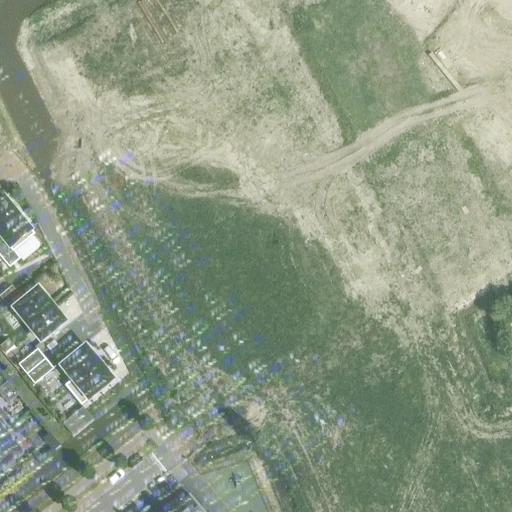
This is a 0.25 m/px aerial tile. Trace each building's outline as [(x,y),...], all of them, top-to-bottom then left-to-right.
[(0,202),(0,265),(6,273),(17,263),(7,252),(28,235),(1,202),(0,202)] [(38,290),(14,310),(41,343),(65,323),(38,290)] [(14,348),(9,340),(0,347),(6,354),(14,348)] [(86,348),(62,368),(73,382),(66,387),(81,407),(82,407),(113,381),(86,348)] [(27,376),(46,360),(38,351),(19,366),(27,376)] [(46,360),(36,368),(27,376),(35,385),(54,370),(46,360)] [(0,437),(3,435),(4,436),(9,431),(0,420),(0,437)] [(19,454),(4,436),(3,435),(0,437),(0,471),(6,478),(20,467),(13,459),(19,454)] [(50,435),(43,440),(54,454),(61,448),(50,435)] [(203,511),(191,497),(174,511),(173,511),(203,511)]
